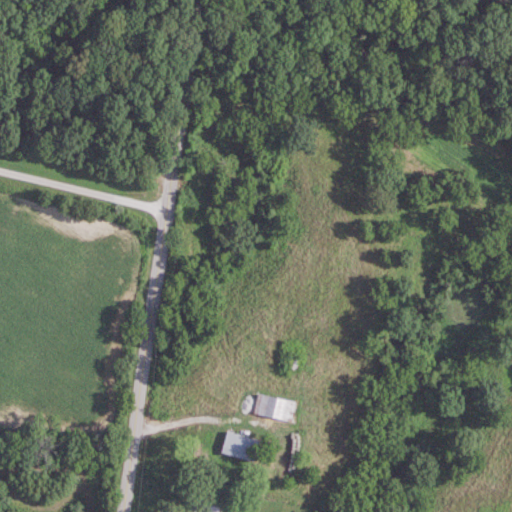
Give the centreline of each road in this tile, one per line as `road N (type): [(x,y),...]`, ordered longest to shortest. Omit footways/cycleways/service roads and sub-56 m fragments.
road 1 (residential): [(195,0),(124,511)]
road 2 (residential): [(167,211),(0,170)]
